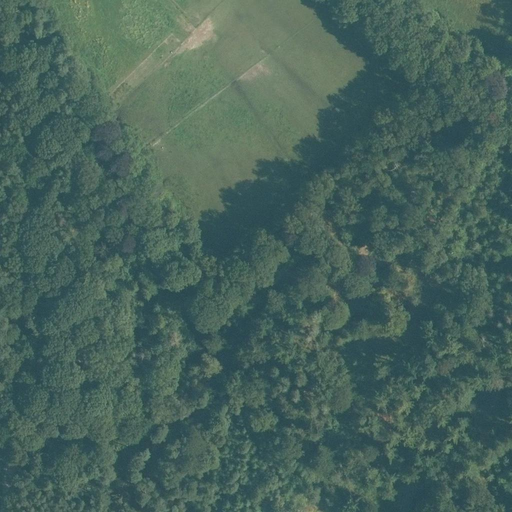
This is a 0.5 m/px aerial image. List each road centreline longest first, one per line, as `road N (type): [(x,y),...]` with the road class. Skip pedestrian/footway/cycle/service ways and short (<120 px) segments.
road 1 (track): [(7,511),(30,172),(17,0)]
road 2 (track): [(511,118),(377,0)]
